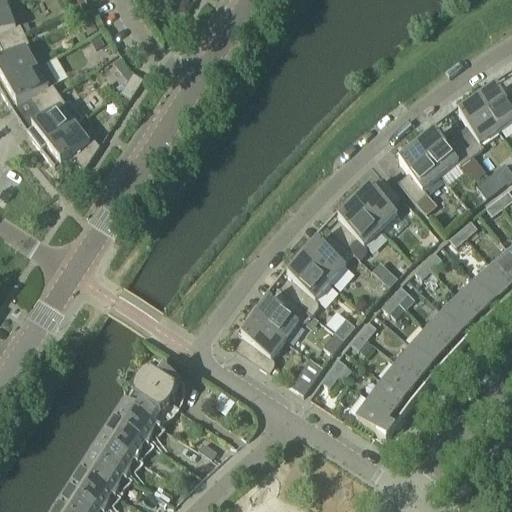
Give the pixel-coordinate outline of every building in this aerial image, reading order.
[(7,12),(0,14),(0,53),(25,41),(20,30),(14,32),(7,12)] [(0,67),(0,94),(36,73),(26,54),(30,52),(25,41),(0,53),(5,64),(0,67)] [(95,55),(103,51),(98,41),(90,46),(95,55)] [(52,70),(64,89),(74,83),(62,64),(52,70)] [(131,81),(120,66),(120,65),(113,70),(127,88),(131,81)] [(36,73),(0,94),(0,97),(11,115),(32,103),(39,113),(59,100),(53,91),(57,88),(46,69),(37,74),(36,73)] [(143,85),(133,78),(131,81),(127,88),(119,99),(130,106),(143,85)] [(491,90),(473,103),(498,138),(511,128),(511,100),(504,106),(497,95),(495,96),(491,90)] [(59,100),(39,113),(45,123),(26,138),(41,157),(75,130),(75,131),(83,125),(69,107),(65,110),(59,100)] [(466,133),(454,141),(471,163),(483,154),(480,151),(498,138),(473,103),(455,115),(459,121),(458,122),(466,133)] [(75,130),(41,157),(56,175),(72,163),(84,176),(99,152),(92,144),(88,147),(75,131),(75,130)] [(429,135),(412,149),(440,182),(456,169),(460,172),(471,163),(454,141),(443,150),(435,139),(433,141),(429,135)] [(399,169),(407,180),(397,189),(415,210),(426,199),(423,196),(440,182),(412,149),(396,163),(400,168),(399,169)] [(491,183),(498,194),(511,183),(511,178),(507,171),(491,183)] [(475,193),(485,205),(497,196),(487,184),(475,193)] [(357,198),(349,206),(376,233),(380,237),(397,220),(390,213),(400,204),(383,185),(372,195),(371,194),(370,196),(365,191),(357,198)] [(511,203),(507,197),(496,206),(502,214),(511,206),(511,203)] [(347,236),(337,247),(347,256),(348,255),(358,265),(367,255),(364,253),(380,237),(376,233),(349,206),(342,213),(335,221),(340,226),(338,227),(347,236)] [(502,214),(496,206),(485,215),(491,223),(502,214)] [(470,227),(459,236),(466,244),(476,235),(470,227)] [(466,244),(459,236),(448,246),(455,253),(466,244)] [(304,254),(296,262),(329,291),(345,272),(338,266),(347,256),(337,247),(328,257),(318,249),(317,250),(311,246),(304,254)] [(465,267),(474,280),(487,270),(478,257),(465,267)] [(434,259),(424,269),(431,276),(441,266),(434,259)] [(511,263),(509,259),(491,274),(511,297),(511,263)] [(297,293),(288,305),(298,313),(299,311),(310,320),(318,310),(315,307),(329,291),(296,262),(284,278),(289,282),(287,284),(297,293)] [(431,276),(424,269),(414,279),(421,286),(431,276)] [(511,297),(491,274),(474,289),(500,316),(511,305),(511,297)] [(382,289),(388,295),(396,286),(390,281),(382,289)] [(474,289),(458,305),(484,331),(500,316),(474,289)] [(400,293),(390,303),(398,310),(399,309),(405,315),(413,305),(400,293)] [(398,310),(390,303),(381,313),(388,321),(396,312),(398,310)] [(255,314),(248,323),(281,347),(283,349),(298,328),(290,323),(298,313),(288,305),(280,315),(269,307),(268,309),(262,305),(255,314)] [(458,305),(442,320),(469,346),(484,331),(458,305)] [(402,317),(396,312),(388,321),(394,326),(402,317)] [(442,320),(426,337),(454,362),(469,346),(442,320)] [(241,345),(242,345),(234,358),(269,381),(274,373),(271,366),(283,349),(281,347),(248,323),(243,331),(237,339),(243,343),(241,345)] [(346,325),(335,339),(343,346),(354,332),(346,325)] [(368,328),(359,339),(366,346),(376,334),(368,328)] [(426,337),(411,353),(439,378),(454,362),(426,337)] [(366,346),(359,339),(350,350),(358,356),(366,346)] [(343,347),(334,340),(322,353),(331,361),(343,347)] [(411,353),(397,371),(426,395),(439,378),(411,353)] [(337,365),(329,377),(337,383),(343,388),(352,376),(337,365)] [(397,371),(382,388),(412,411),(426,395),(397,371)] [(140,388),(138,391),(171,413),(172,412),(175,402),(176,397),(181,389),(155,373),(150,381),(148,382),(145,383),(143,385),(142,386),(140,388)] [(337,383),(329,377),(321,388),(329,394),(337,383)] [(382,388),(369,407),(399,429),(412,411),(382,388)] [(125,410),(125,411),(160,433),(161,433),(155,429),(159,423),(163,420),(171,414),(171,413),(138,391),(136,393),(135,396),(134,398),(134,400),(134,403),(134,406),(129,413),(125,410)] [(369,407),(355,425),(379,442),(386,447),(399,429),(369,407)] [(125,411),(114,428),(149,451),(153,441),(150,439),(155,432),(160,435),(160,433),(125,411)] [(114,428),(103,445),(138,468),(142,459),(139,457),(144,449),(149,452),(149,451),(114,428)] [(103,445),(91,463),(127,485),(131,476),(128,474),(133,467),(138,469),(138,468),(103,445)] [(204,449),(199,457),(212,465),(217,458),(204,449)] [(91,463),(80,480),(116,502),(119,493),(118,491),(123,484),(126,486),(127,485),(91,463)] [(80,480),(69,497),(93,511),(107,511),(108,510),(106,508),(111,501),(115,504),(116,502),(80,480)] [(153,501),(167,510),(172,502),(158,493),(153,501)] [(93,511),(69,497),(59,511),(93,511)]
